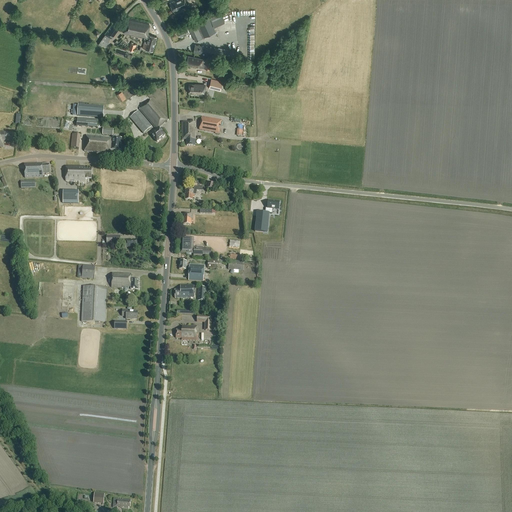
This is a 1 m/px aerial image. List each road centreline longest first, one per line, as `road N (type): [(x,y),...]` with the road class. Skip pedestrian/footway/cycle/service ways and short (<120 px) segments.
road 1 (secondary): [(147,511),(173,166)]
road 2 (unclassified): [(511,210),(225,179),(173,166)]
road 3 (unclassified): [(173,166),(50,155),(0,163)]
road 4 (secondary): [(173,166),(173,70),(144,0)]
